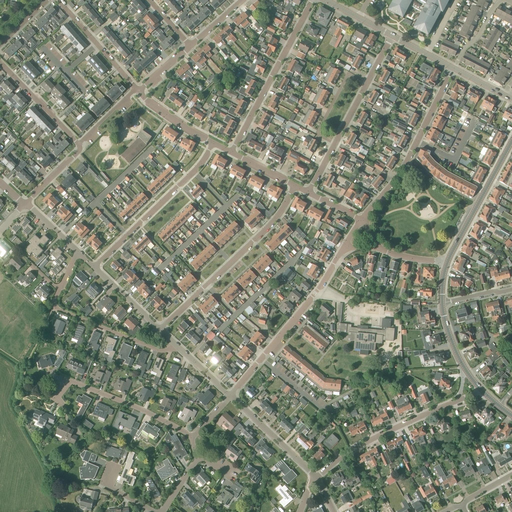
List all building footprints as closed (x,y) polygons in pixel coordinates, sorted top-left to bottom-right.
[(85,3),(81,6),(84,8),(82,10),(86,14),(97,5),(95,3),(92,6),(90,3),(91,2),(89,0),(87,0),(85,3)] [(133,9),(130,11),(132,13),(142,4),(138,0),(137,0),(133,4),(131,6),(133,9)] [(172,10),(181,3),(181,2),(182,1),(180,0),(179,0),(177,2),(175,4),(173,2),(168,6),(172,10)] [(215,10),(220,6),(215,0),(211,0),(213,2),(210,5),(215,10)] [(289,11),(294,0),(287,0),(290,2),(287,8),(286,7),(285,10),(288,12),(289,11)] [(394,0),(389,11),(403,18),(410,5),(411,5),(411,6),(421,12),(422,11),(423,12),(414,29),(428,36),(442,9),(444,10),(449,0),(394,0)] [(485,12),(488,7),(478,2),(476,7),(482,11),(485,12)] [(181,3),(172,10),(176,15),(181,10),(179,8),(183,5),(181,3)] [(141,13),(146,9),(142,4),(132,13),(134,15),(139,10),(141,13)] [(90,19),(98,12),(95,10),(98,7),(97,5),(86,14),(90,19)] [(211,14),(207,8),(205,6),(202,9),(200,7),(198,9),(197,8),(206,18),(211,14)] [(476,7),(473,6),(471,11),(480,15),(482,11),(476,7)] [(120,16),(127,9),(125,7),(118,14),(120,16)] [(499,19),(504,10),(499,7),(495,16),(499,19)] [(201,23),(206,18),(197,8),(195,10),(197,13),(199,15),(196,17),(201,23)] [(59,21),(54,16),(56,14),(52,9),(47,13),(56,22),(59,25),(64,21),(61,18),(59,21)] [(324,11),(320,9),(316,16),(319,17),(320,20),(318,22),(319,24),(326,28),(330,20),(327,18),(330,14),(326,12),(326,11),(324,10),(324,11)] [(504,21),(509,12),(504,10),(499,19),(504,21)] [(453,22),(457,13),(454,11),(449,20),(453,22)] [(478,20),(480,15),(471,11),(468,16),(478,20)] [(94,23),(104,14),(103,12),(100,15),(98,12),(90,19),(94,23)] [(47,13),(43,17),(48,22),(49,24),(52,22),(54,24),(56,22),(47,13)] [(246,26),(247,28),(250,25),(249,23),(245,19),(248,17),(244,13),(239,17),(246,26)] [(104,14),(94,23),(98,28),(103,23),(101,21),(103,19),(106,16),(104,14)] [(147,25),(155,18),(151,14),(146,19),(143,16),(139,21),(142,24),(146,23),(147,25)] [(289,24),(290,21),(290,20),(278,14),(277,17),(275,20),(287,26),(288,24),(289,24)] [(194,15),(190,19),(196,27),(201,23),(196,17),(194,15)] [(475,25),(478,20),(468,16),(466,21),(475,25)] [(45,24),(48,22),(43,17),(38,21),(47,31),(50,28),(45,24)] [(245,30),(247,28),(246,26),(239,17),(233,22),(237,27),(240,24),(243,28),(245,30)] [(155,18),(147,25),(149,27),(147,30),(150,34),(155,30),(153,27),(159,22),(155,18)] [(196,27),(189,19),(188,18),(185,21),(189,24),(186,27),(191,32),(196,27)] [(336,37),(345,21),(340,19),(336,24),(339,26),(338,28),(333,36),(334,36),(336,37)] [(286,29),(287,26),(275,20),(274,22),(278,24),(279,25),(277,28),(284,32),(284,31),(285,32),(286,29)] [(45,32),(47,31),(38,21),(34,25),(39,30),(41,28),(45,32)] [(334,47),(336,48),(340,41),(343,37),(340,36),(343,31),(346,32),(347,30),(350,24),(345,21),(336,37),(338,38),(338,40),(335,46),(334,47)] [(473,30),(475,25),(466,21),(464,25),(473,30)] [(66,24),(60,30),(64,34),(70,29),(66,24)] [(111,32),(113,30),(116,27),(114,25),(112,27),(109,29),(107,27),(102,32),(106,36),(111,32)] [(274,34),(276,29),(269,25),(267,30),(266,31),(274,34)] [(309,26),(306,33),(309,34),(308,35),(311,37),(312,36),(315,37),(317,33),(320,35),(323,29),(322,28),(316,25),(314,29),(309,26)] [(471,35),(473,30),(464,25),(461,30),(471,35)] [(228,26),(223,31),(227,36),(229,38),(231,40),(233,38),(231,36),(232,35),(230,33),(232,31),(228,26)] [(239,30),(236,27),(235,28),(237,32),(238,31),(241,35),(246,41),(248,39),(244,35),(244,33),(241,29),(239,30)] [(360,51),(367,38),(365,36),(366,33),(358,28),(353,36),(352,39),(356,41),(357,38),(361,41),(359,45),(357,43),(354,48),(360,51)] [(490,33),(499,38),(502,34),(493,28),(490,33)] [(26,33),(31,38),(35,34),(30,29),(26,33)] [(70,29),(64,34),(68,39),(74,34),(70,29)] [(468,40),(471,35),(461,30),(459,35),(468,40)] [(114,45),(124,36),(128,33),(126,31),(122,34),(121,35),(119,37),(117,35),(110,41),(114,45)] [(222,40),(227,36),(223,31),(218,36),(222,40)] [(45,40),(47,38),(41,32),(39,34),(45,40)] [(110,41),(117,35),(117,34),(115,36),(111,32),(106,36),(110,41)] [(34,42),(31,38),(26,33),(21,37),(23,39),(24,40),(22,41),(25,45),(27,43),(26,42),(28,40),(30,42),(29,43),(31,45),(34,42)] [(496,43),(499,38),(490,33),(487,38),(496,43)] [(72,43),(78,38),(74,34),(68,39),(72,43)] [(124,36),(114,45),(118,50),(125,44),(122,41),(126,38),(126,39),(128,37),(126,34),(124,36)] [(161,37),(170,47),(175,42),(170,37),(168,39),(165,37),(163,35),(161,37)] [(373,37),(370,35),(368,40),(367,40),(364,45),(367,47),(371,49),(376,39),(375,38),(375,37),(374,36),(373,37)] [(226,44),(223,42),(222,40),(218,36),(213,40),(217,45),(220,42),(222,45),(223,46),(226,44)] [(164,51),(170,47),(161,37),(158,39),(161,42),(162,41),(163,43),(160,47),(164,51)] [(268,46),(275,50),(277,46),(275,45),(278,41),(271,37),(268,43),(269,43),(268,46)] [(76,48),(82,43),(78,38),(72,43),(76,48)] [(494,48),(496,43),(487,38),(485,42),(494,48)] [(445,52),(449,42),(444,40),(440,50),(445,52)] [(25,45),(22,41),(19,44),(17,41),(13,45),(18,50),(20,48),(22,50),(26,46),(25,45)] [(121,54),(132,45),(134,43),(132,41),(127,46),(125,44),(118,50),(121,54)] [(313,45),(306,41),(304,43),(302,42),(298,49),(306,53),(308,49),(310,50),(313,45)] [(450,54),(454,44),(449,42),(445,52),(450,54)] [(485,42),(482,47),(491,52),(493,49),(494,48),(485,42)] [(82,43),(76,48),(80,52),(86,47),(82,43)] [(455,56),(459,47),(454,44),(450,54),(455,56)] [(13,54),(18,50),(13,45),(9,49),(13,54)] [(132,45),(121,54),(125,59),(127,58),(128,60),(136,53),(134,51),(133,53),(130,50),(133,47),(132,45)] [(212,56),(209,52),(211,50),(207,45),(202,50),(206,55),(207,57),(209,59),(212,57),(212,56)] [(261,49),(260,52),(269,57),(271,54),(272,52),(273,53),(275,50),(268,46),(267,47),(263,45),(261,48),(261,49)] [(256,54),(259,49),(254,46),(251,50),(256,54)] [(148,53),(145,50),(144,48),(141,49),(143,52),(152,62),(157,58),(152,53),(151,51),(148,53)] [(9,58),(13,54),(9,49),(4,54),(9,58)] [(228,55),(223,49),(219,53),(224,58),(228,55)] [(364,58),(366,54),(355,49),(353,52),(357,54),(364,58)] [(396,64),(402,53),(399,52),(400,51),(395,49),(392,56),(396,58),(394,62),(396,64)] [(203,57),(206,55),(202,50),(196,55),(204,63),(207,60),(203,57)] [(148,66),(152,62),(143,52),(141,53),(144,57),(146,59),(143,61),(148,66)] [(256,60),(258,56),(252,52),(250,57),(256,60)] [(303,62),(303,61),(306,56),(299,52),(296,57),(300,60),(303,62)] [(349,59),(360,65),(363,59),(357,56),(355,59),(353,58),(350,56),(345,54),(342,52),(341,54),(349,58),(349,59)] [(402,53),(396,64),(398,65),(401,60),(404,62),(407,56),(402,53)] [(466,65),(471,56),(466,53),(461,62),(466,65)] [(236,62),(239,59),(234,54),(231,57),(236,62)] [(482,58),(484,55),(482,54),(479,60),(476,58),(471,68),(476,70),(481,61),(480,61),(482,58)] [(205,64),(204,63),(196,55),(191,59),(195,64),(197,62),(202,67),(203,68),(206,65),(205,64)] [(94,56),(87,62),(92,67),(98,61),(94,56)] [(471,56),(466,65),(471,68),(476,58),(473,57),(471,56)] [(130,64),(135,60),(132,57),(124,65),(126,67),(130,64)] [(357,70),(360,65),(349,59),(348,61),(351,62),(353,63),(351,67),(357,70)] [(289,66),(301,72),(303,68),(301,67),(302,65),(298,64),(292,60),(289,66)] [(98,61),(92,67),(96,72),(102,66),(98,61)] [(139,65),(137,62),(136,61),(134,63),(135,65),(133,67),(139,74),(143,70),(139,65)] [(148,66),(143,61),(141,63),(139,61),(137,62),(139,65),(143,70),(148,66)] [(253,65),(264,71),(266,67),(264,66),(265,64),(260,62),(259,62),(257,61),(255,63),(254,65),(253,64),(253,65)] [(481,73),(486,63),(481,61),(476,70),(481,73)] [(486,63),(481,73),(486,75),(490,66),(493,62),(491,61),(488,65),(486,63)] [(27,63),(20,70),(24,74),(31,67),(27,63)] [(186,64),(181,68),(190,79),(191,79),(193,77),(188,70),(190,68),(186,64)] [(331,67),(327,74),(337,79),(340,73),(334,69),(335,66),(330,64),(328,66),(331,67)] [(432,70),(429,68),(429,67),(427,66),(427,67),(423,64),(419,70),(427,74),(428,71),(431,73),(432,70)] [(252,67),(248,74),(254,77),(256,73),(259,75),(260,73),(262,74),(264,71),(253,65),(252,67)] [(413,69),(414,66),(412,65),(410,68),(406,75),(409,76),(412,71),(413,69)] [(102,66),(96,72),(100,77),(107,71),(102,66)] [(300,75),(301,72),(289,66),(287,71),(293,74),(294,72),(300,75)] [(31,67),(24,74),(28,78),(35,71),(31,67)] [(505,69),(503,67),(500,72),(508,77),(511,73),(505,69)] [(181,68),(175,73),(180,78),(182,80),(184,78),(185,79),(183,81),(187,84),(189,82),(191,84),(194,82),(191,79),(190,79),(181,68)] [(429,76),(437,79),(440,73),(433,69),(432,70),(431,73),(428,71),(427,74),(429,76)] [(35,71),(28,78),(32,82),(39,75),(35,71)] [(391,78),(388,76),(390,74),(384,71),(381,76),(393,82),(394,79),(391,78)] [(505,82),(508,77),(500,72),(496,76),(505,82)] [(327,74),(324,81),(333,86),(337,79),(327,74)] [(250,84),(248,87),(254,90),(257,84),(254,82),(255,80),(247,76),(244,81),(250,84)] [(391,84),(393,82),(381,76),(378,81),(384,84),(385,82),(388,84),(389,82),(391,84)] [(424,80),(422,84),(431,89),(433,87),(435,83),(437,79),(429,76),(426,81),(424,80)] [(502,86),(505,82),(496,76),(493,81),(502,86)] [(210,85),(213,82),(217,79),(215,77),(211,80),(208,83),(210,85)] [(283,78),(280,83),(291,89),(292,86),(289,85),(290,84),(288,83),(289,81),(283,78)] [(43,92),(50,84),(47,80),(40,86),(43,89),(42,90),(43,92)] [(0,86),(4,91),(10,85),(6,81),(4,82),(2,81),(0,82),(0,86)] [(458,88),(460,84),(455,81),(450,91),(453,93),(448,102),(451,103),(451,104),(457,107),(459,103),(455,101),(453,100),(456,94),(457,92),(458,91),(458,88)] [(280,83),(277,89),(281,91),(280,92),(284,94),(287,90),(290,91),(293,92),(294,90),(291,89),(280,83)] [(50,92),(54,88),(50,84),(43,92),(45,93),(46,92),(48,94),(50,93),(50,92)] [(118,84),(114,88),(121,95),(125,91),(118,84)] [(416,88),(413,93),(414,94),(417,95),(427,100),(430,95),(425,93),(426,90),(424,89),(425,86),(423,85),(422,86),(418,84),(416,88)] [(462,93),(465,87),(460,84),(458,88),(458,91),(457,92),(459,93),(460,91),(462,93)] [(6,95),(3,98),(6,101),(7,100),(13,95),(12,93),(15,90),(10,85),(4,91),(3,92),(6,95)] [(52,98),(61,89),(57,85),(54,88),(50,92),(50,93),(52,95),(50,96),(52,98)] [(319,89),(316,95),(326,100),(329,94),(323,90),(324,88),(319,85),(317,88),(319,89)] [(241,87),(238,93),(246,97),(248,95),(250,96),(254,90),(248,87),(247,90),(241,87)] [(114,88),(110,92),(117,99),(121,95),(114,88)] [(65,93),(63,90),(61,89),(52,98),(54,100),(56,98),(57,100),(58,100),(62,96),(65,93)] [(174,104),(178,99),(175,96),(177,93),(179,91),(176,89),(174,91),(168,99),(174,104)] [(470,89),(467,96),(471,98),(470,100),(473,102),(472,103),(473,104),(475,105),(481,95),(480,95),(470,89)] [(236,99),(238,95),(229,90),(227,94),(236,99)] [(110,92),(106,96),(113,103),(117,99),(110,92)] [(380,99),(378,98),(379,95),(373,92),(370,97),(376,100),(381,103),(383,100),(380,99)] [(16,103),(22,97),(18,93),(15,96),(13,95),(7,100),(11,104),(9,107),(11,109),(14,106),(16,103)] [(178,99),(174,104),(180,108),(184,103),(188,98),(181,94),(178,99)] [(195,104),(199,98),(195,95),(191,102),(195,104)] [(271,102),(276,104),(279,99),(283,100),(284,98),(280,97),(278,95),(276,97),(274,96),(271,102)] [(316,95),(312,102),(322,107),(326,100),(316,95)] [(424,106),(427,100),(417,95),(415,97),(420,100),(418,103),(424,106)] [(66,100),(64,99),(62,96),(58,100),(57,100),(56,102),(58,104),(57,106),(58,107),(66,100)] [(214,103),(217,97),(215,96),(212,100),(212,101),(211,100),(210,104),(212,106),(216,108),(218,105),(214,103)] [(297,104),(299,100),(291,96),(289,100),(297,104)] [(491,100),(489,99),(489,98),(486,96),(486,98),(481,106),(486,109),(491,100)] [(16,103),(20,107),(16,110),(19,113),(27,106),(25,104),(27,102),(22,97),(16,103)] [(381,103),(376,100),(370,97),(367,102),(373,105),(375,102),(377,103),(380,105),(381,103)] [(102,99),(98,103),(105,110),(109,106),(102,99)] [(247,104),(239,100),(237,99),(236,102),(239,104),(238,107),(243,110),(247,104)] [(66,100),(58,107),(60,109),(61,108),(63,110),(70,104),(66,100)] [(491,100),(486,109),(491,112),(492,111),(496,103),(497,102),(494,101),(493,102),(491,100)] [(271,102),(268,107),(271,109),(270,110),(272,112),(276,114),(277,112),(273,110),(276,104),(271,102)] [(84,103),(77,110),(79,112),(86,105),(84,103)] [(98,103),(94,107),(101,114),(105,110),(98,103)] [(194,105),(192,108),(188,113),(195,117),(198,112),(202,107),(198,104),(196,107),(194,105)] [(442,106),(441,109),(450,113),(452,108),(444,104),(443,104),(442,106)] [(94,107),(90,111),(97,118),(101,114),(94,107)] [(231,107),(227,113),(236,117),(237,115),(240,117),(243,110),(238,107),(236,110),(231,107)] [(30,109),(26,113),(31,117),(36,112),(32,108),(30,109)] [(502,118),(507,120),(511,111),(510,110),(510,109),(507,108),(507,109),(502,118)] [(439,112),(438,114),(439,114),(447,119),(450,113),(441,109),(439,112)] [(318,115),(309,110),(305,116),(315,121),(318,115)] [(198,112),(195,117),(201,122),(204,116),(206,113),(203,111),(201,114),(198,112)] [(35,122),(41,116),(36,112),(31,117),(35,122)] [(401,115),(405,117),(416,122),(419,117),(413,114),(411,117),(406,114),(402,112),(401,115)] [(269,119),(271,115),(268,113),(267,115),(264,114),(261,119),(267,122),(269,124),(271,120),(269,119)] [(359,118),(370,124),(372,125),(374,122),(371,121),(366,119),(368,116),(362,113),(359,118)] [(87,114),(83,118),(90,125),(94,121),(87,114)] [(400,114),(398,116),(404,119),(407,120),(409,121),(407,125),(413,128),(416,122),(405,117),(401,115),(400,114)] [(488,121),(492,124),(496,116),(493,114),(488,121)] [(227,115),(223,122),(228,124),(227,127),(233,130),(236,124),(233,122),(235,119),(227,115)] [(283,123),(285,120),(276,115),(274,119),(283,123)] [(39,126),(45,121),(41,116),(35,122),(39,126)] [(315,121),(305,116),(302,123),(311,128),(315,121)] [(436,118),(434,122),(444,126),(446,121),(438,117),(437,116),(436,118)] [(83,118),(79,122),(86,129),(90,125),(83,118)] [(368,127),(370,124),(359,118),(356,123),(362,126),(363,124),(368,127)] [(263,130),(267,122),(261,119),(258,125),(261,126),(260,128),(263,130)] [(400,122),(395,120),(394,121),(393,120),(392,123),(398,126),(406,130),(408,126),(400,122)] [(43,130),(49,125),(45,121),(39,126),(43,130)] [(79,122),(75,126),(82,133),(86,129),(79,122)] [(293,124),(289,122),(285,129),(281,136),(287,139),(291,132),(296,135),(300,127),(293,124)] [(433,125),(432,127),(441,131),(444,126),(434,122),(433,125)] [(49,125),(43,130),(48,135),(53,129),(49,125)] [(229,137),(233,130),(227,127),(225,130),(221,128),(218,133),(225,137),(226,135),(229,137)] [(369,136),(371,132),(370,132),(362,127),(359,131),(369,136)] [(167,128),(162,135),(168,139),(173,132),(167,128)] [(430,131),(428,134),(437,139),(441,141),(443,135),(440,134),(431,129),(430,131)] [(138,137),(139,138),(121,156),(128,163),(146,145),(152,138),(149,136),(150,136),(148,134),(147,135),(142,131),(136,138),(137,139),(138,137)] [(173,132),(168,139),(173,143),(178,135),(173,132)] [(494,138),(502,143),(505,137),(497,132),(495,136),(494,138)] [(398,137),(399,137),(391,133),(389,136),(405,144),(408,139),(402,135),(401,138),(399,137),(398,137)] [(13,143),(17,138),(13,134),(8,138),(13,143)] [(257,144),(254,142),(255,139),(252,137),(253,136),(250,134),(247,141),(249,143),(248,146),(254,149),(257,144)] [(359,145),(360,143),(355,140),(357,137),(351,134),(348,139),(359,145)] [(426,138),(426,140),(435,144),(437,139),(428,134),(426,138)] [(271,145),(274,138),(268,135),(265,142),(271,145)] [(402,149),(405,144),(389,136),(388,138),(393,140),(396,142),(398,143),(397,146),(402,149)] [(304,142),(316,149),(318,143),(312,140),(312,142),(309,141),(309,140),(306,139),(302,137),(301,140),(304,142)] [(371,148),(375,140),(370,137),(366,145),(371,148)] [(292,146),(294,143),(285,138),(283,142),(292,146)] [(499,149),(502,143),(494,138),(491,144),(499,149)] [(184,139),(180,147),(186,150),(190,142),(184,139)] [(358,147),(359,145),(348,139),(345,144),(351,147),(353,144),(358,147)] [(60,144),(64,148),(65,149),(69,145),(64,140),(62,142),(60,140),(59,141),(58,142),(60,144)] [(257,144),(254,149),(261,153),(263,147),(265,144),(262,142),(259,140),(257,144)] [(20,144),(30,153),(32,151),(23,142),(20,144)] [(49,142),(46,144),(48,146),(51,149),(53,151),(51,153),(56,157),(57,156),(58,157),(61,155),(60,154),(60,153),(53,146),(49,142)] [(186,150),(185,151),(190,153),(192,151),(193,151),(194,148),(195,145),(190,142),(186,150)] [(313,154),(316,149),(304,142),(302,145),(306,147),(308,148),(307,151),(313,154)] [(65,149),(64,148),(60,144),(57,146),(56,144),(53,146),(60,153),(65,149)] [(7,156),(12,150),(15,148),(12,145),(5,153),(7,156)] [(274,160),(280,148),(276,146),(273,152),(271,151),(268,157),(274,160)] [(469,159),(470,155),(468,154),(470,150),(466,147),(461,155),(469,159)] [(282,157),(285,150),(280,148),(274,160),(279,162),(282,157)] [(364,160),(368,152),(362,149),(357,156),(364,160)] [(456,191),(460,193),(461,193),(462,192),(465,193),(464,195),(469,197),(469,195),(473,197),(476,190),(471,187),(469,185),(469,186),(464,183),(461,181),(461,182),(447,174),(442,171),(443,170),(439,167),(438,168),(434,164),(430,160),(430,159),(428,156),(429,155),(430,153),(427,151),(427,152),(421,149),(419,154),(417,160),(419,162),(420,161),(422,163),(420,164),(424,168),(426,167),(428,170),(431,172),(430,174),(438,180),(439,179),(442,181),(445,183),(445,185),(446,184),(448,186),(451,188),(451,187),(453,188),(453,189),(454,190),(454,189),(457,190),(456,191)] [(492,160),(496,154),(488,150),(485,156),(492,160)] [(311,162),(304,158),(290,151),(286,158),(298,164),(294,170),(304,175),(307,169),(298,164),(300,160),(309,165),(311,162)] [(41,158),(43,160),(48,165),(49,164),(51,165),(53,162),(52,161),(48,156),(45,158),(43,156),(42,156),(40,154),(37,157),(40,159),(41,158)] [(351,167),(352,165),(347,162),(349,159),(340,154),(337,160),(351,167)] [(1,162),(0,163),(3,166),(4,165),(6,166),(13,159),(11,157),(9,159),(6,156),(1,162)] [(217,168),(217,167),(222,159),(217,156),(215,159),(214,159),(213,162),(212,165),(217,168)] [(388,162),(394,165),(397,160),(391,157),(390,159),(387,158),(384,156),(383,159),(388,162)] [(482,160),(481,162),(489,166),(492,160),(485,156),(482,160)] [(362,166),(364,161),(356,157),(353,162),(362,166)] [(19,167),(24,162),(22,160),(18,164),(13,159),(6,166),(11,171),(16,166),(17,165),(19,167)] [(222,159),(217,167),(223,170),(227,162),(222,159)] [(394,165),(388,162),(383,159),(382,161),(384,162),(385,162),(387,164),(385,167),(391,170),(394,165)] [(48,165),(43,160),(41,162),(39,160),(37,162),(44,169),(48,165)] [(349,170),(351,167),(337,160),(334,165),(340,168),(341,166),(349,170)] [(385,166),(377,161),(375,163),(373,166),(382,172),(384,169),(384,168),(385,166)] [(372,172),(375,168),(367,163),(364,168),(372,172)] [(80,176),(87,169),(82,164),(75,170),(80,176)] [(234,166),(230,174),(236,177),(240,169),(234,166)] [(36,173),(38,170),(35,167),(30,172),(32,174),(35,177),(37,174),(36,173)] [(104,181),(99,176),(99,175),(91,167),(87,170),(96,178),(101,184),(105,188),(108,185),(104,181)] [(170,167),(165,171),(171,178),(176,173),(170,167)] [(475,174),(483,178),(486,172),(478,167),(476,172),(475,174)] [(19,173),(16,176),(21,181),(26,175),(29,173),(24,168),(22,170),(21,171),(19,173)] [(240,169),(236,177),(241,180),(246,172),(240,169)] [(511,173),(506,170),(502,176),(511,181),(511,173)] [(165,171),(161,176),(167,182),(171,178),(165,171)] [(26,175),(21,181),(26,186),(32,180),(29,177),(31,175),(29,173),(26,175)] [(480,184),(483,178),(475,174),(472,180),(480,184)] [(74,188),(75,186),(76,186),(74,183),(76,181),(70,175),(66,179),(74,188)] [(336,186),(337,184),(333,181),(334,178),(329,175),(326,180),(336,186)] [(376,179),(374,177),(372,175),(370,177),(375,181),(380,185),(384,181),(378,176),(376,179)] [(161,176),(156,180),(162,187),(167,182),(161,176)] [(253,176),(249,184),(254,187),(258,179),(253,176)] [(511,181),(502,176),(499,182),(511,189),(511,188),(511,185),(511,183),(511,181)] [(367,180),(366,182),(371,186),(376,190),(380,185),(375,181),(370,177),(368,179),(367,180)] [(74,188),(66,179),(61,184),(67,190),(69,187),(71,190),(72,189),(76,193),(79,190),(75,186),(74,188)] [(258,179),(254,187),(260,190),(264,182),(258,179)] [(156,180),(151,184),(158,191),(162,187),(156,180)] [(335,188),(336,186),(326,180),(323,186),(329,189),(330,185),(335,188)] [(151,184),(147,189),(153,196),(158,191),(151,184)] [(196,185),(192,188),(200,196),(204,192),(196,185)] [(271,186),(267,194),(273,197),(277,189),(271,186)] [(192,188),(188,192),(195,200),(200,196),(192,188)] [(493,195),(498,198),(500,194),(501,195),(501,196),(502,197),(504,192),(500,189),(499,190),(496,188),(493,193),(494,193),(493,195)] [(273,197),(272,197),(278,200),(279,197),(280,198),(281,195),(281,194),(282,191),(277,189),(273,197)] [(357,194),(352,191),(349,189),(344,197),(352,202),(354,198),(356,199),(357,199),(354,203),(362,208),(365,203),(355,196),(357,195),(357,194)] [(142,193),(137,198),(144,204),(148,200),(142,193)] [(357,195),(355,196),(365,203),(368,198),(367,197),(363,194),(361,193),(359,196),(357,195)] [(50,194),(43,202),(47,206),(48,206),(54,199),(50,194)] [(87,198),(85,200),(86,201),(89,204),(95,199),(91,195),(88,198),(87,198)] [(497,201),(498,198),(493,195),(492,196),(491,196),(489,200),(492,202),(492,203),(497,206),(499,201),(498,201),(498,202),(497,201)] [(137,198),(133,202),(139,209),(144,204),(137,198)] [(54,199),(48,206),(52,210),(58,203),(54,199)] [(296,210),(297,210),(301,202),(296,199),(294,202),(294,201),(292,204),(293,205),(291,208),(296,210)] [(133,202),(128,207),(134,213),(139,209),(133,202)] [(301,202),(297,210),(302,213),(307,205),(301,202)] [(190,205),(185,209),(192,216),(196,212),(190,205)] [(483,212),(489,215),(491,212),(492,213),(491,213),(492,214),(495,210),(490,207),(490,208),(486,206),(484,210),(484,211),(483,212)] [(128,207),(124,211),(130,218),(134,213),(128,207)] [(63,208),(57,214),(62,219),(68,212),(63,208)] [(312,208),(308,216),(313,219),(318,211),(312,208)] [(185,209),(181,214),(187,220),(192,216),(185,209)] [(198,219),(203,214),(199,210),(194,215),(198,219)] [(262,217),(263,216),(257,210),(252,214),(260,222),(264,218),(262,217)] [(332,220),(329,219),(333,212),(329,210),(323,221),(327,223),(330,224),(332,220)] [(124,211),(119,215),(125,222),(130,218),(124,211)] [(318,211),(313,219),(319,222),(323,214),(318,211)] [(62,219),(61,219),(66,223),(70,219),(72,220),(75,216),(72,213),(71,214),(68,212),(62,219)] [(487,219),(489,215),(483,212),(482,214),(479,218),(483,220),(483,221),(487,223),(490,219),(489,218),(488,219),(487,219)] [(181,214),(176,218),(182,225),(187,220),(181,214)] [(252,214),(248,218),(255,226),(257,225),(257,224),(259,222),(260,222),(252,214)] [(29,225),(31,223),(26,218),(20,224),(17,222),(11,229),(16,234),(23,227),(25,229),(23,231),(28,236),(34,230),(29,225)] [(176,218),(172,223),(178,229),(182,225),(176,218)] [(248,218),(244,222),(251,230),(254,227),(255,226),(248,218)] [(349,223),(343,219),(341,221),(338,219),(336,223),(339,225),(346,229),(349,223)] [(236,233),(241,229),(234,222),(230,226),(236,233)] [(172,223),(167,227),(173,234),(178,229),(172,223)] [(474,230),(479,233),(481,230),(482,230),(482,231),(483,232),(485,227),(480,225),(477,223),(474,228),(475,228),(474,230)] [(80,224),(74,230),(78,234),(85,228),(80,224)] [(282,228),(281,229),(288,236),(293,232),(287,226),(285,225),(282,228)] [(232,237),(236,233),(230,226),(226,230),(232,237)] [(509,237),(510,234),(502,229),(496,226),(494,229),(500,232),(509,237)] [(78,234),(78,235),(83,239),(90,232),(85,227),(85,228),(78,234)] [(167,227),(162,231),(169,238),(173,234),(167,227)] [(278,232),(277,233),(284,240),(288,236),(281,229),(278,232)] [(339,235),(341,232),(335,229),(332,234),(330,232),(330,233),(325,230),(323,232),(324,232),(338,241),(341,236),(339,235)] [(229,241),(232,237),(226,230),(222,234),(229,241)] [(478,236),(479,233),(474,230),(473,232),(472,231),(470,236),(473,237),(473,238),(478,241),(480,237),(479,236),(479,237),(478,236)] [(496,230),(494,234),(502,239),(504,235),(496,230)] [(162,231),(158,236),(164,242),(169,238),(162,231)] [(323,232),(322,234),(327,237),(325,240),(330,242),(336,246),(338,241),(324,232),(323,232)] [(276,234),(273,237),(280,244),(284,240),(277,233),(276,234)] [(225,244),(229,241),(222,234),(218,238),(225,244)] [(144,235),(139,239),(147,246),(151,242),(144,235)] [(40,240),(35,236),(29,242),(31,244),(25,251),(31,256),(33,254),(38,258),(44,252),(37,245),(39,243),(44,247),(50,241),(45,236),(40,240)] [(93,236),(87,243),(91,247),(98,240),(93,236)] [(270,239),(269,240),(276,248),(280,244),(273,237),(270,239)] [(225,244),(218,238),(214,241),(220,248),(225,244)] [(139,239),(136,243),(143,250),(147,246),(139,239)] [(98,240),(91,247),(96,251),(102,244),(98,240)] [(268,242),(265,245),(272,252),(276,248),(269,240),(268,242)] [(6,247),(0,241),(0,257),(2,259),(6,255),(4,254),(9,250),(10,251),(12,249),(8,245),(6,247)] [(467,241),(464,247),(470,250),(472,251),(473,249),(474,249),(476,246),(467,241)] [(136,243),(131,247),(139,254),(143,250),(136,243)] [(213,256),(217,252),(210,245),(206,249),(213,256)] [(464,247),(461,252),(470,257),(472,254),(471,253),(472,251),(470,250),(464,247)] [(56,259),(61,255),(63,253),(58,248),(51,255),(56,259)] [(323,248),(320,253),(329,258),(331,253),(323,248)] [(209,259),(213,256),(206,249),(202,253),(209,259)] [(487,249),(485,252),(494,257),(496,254),(487,249)] [(127,260),(131,256),(130,255),(126,250),(122,255),(126,259),(127,260)] [(205,263),(209,259),(202,253),(198,256),(205,263)] [(320,253),(317,258),(326,263),(329,258),(320,253)] [(57,264),(60,266),(66,260),(61,255),(56,259),(54,261),(57,264)] [(267,256),(266,257),(265,255),(261,259),(268,267),(272,262),(267,256)] [(201,267),(205,263),(198,256),(194,260),(201,267)] [(19,271),(24,265),(18,260),(19,259),(16,257),(10,263),(19,271)] [(373,273),(377,258),(370,257),(369,259),(368,259),(366,264),(370,265),(368,272),(373,273)] [(458,258),(455,264),(463,267),(466,268),(468,262),(458,257),(458,258)] [(6,266),(11,260),(8,258),(1,265),(2,267),(5,264),(6,266)] [(355,258),(349,261),(354,271),(355,272),(359,270),(362,269),(363,265),(362,264),(359,265),(355,258)] [(264,270),(268,267),(261,259),(257,263),(264,270)] [(378,263),(376,271),(381,272),(380,274),(381,275),(380,279),(384,280),(386,274),(383,273),(383,272),(384,269),(385,269),(387,261),(381,259),(380,263),(378,263)] [(201,267),(194,260),(190,264),(196,271),(201,267)] [(121,272),(124,269),(116,261),(111,266),(116,271),(118,269),(121,272)] [(396,272),(398,264),(391,262),(389,270),(392,271),(389,280),(393,281),(396,272)] [(260,274),(264,270),(257,263),(253,267),(254,268),(260,274)] [(63,269),(60,266),(57,264),(51,271),(57,276),(63,269)] [(455,264),(452,270),(462,274),(463,275),(465,270),(462,269),(463,267),(455,264)] [(313,265),(310,270),(319,275),(322,270),(313,265)] [(408,274),(409,266),(402,265),(401,272),(402,273),(402,276),(405,277),(405,273),(408,274)] [(351,274),(353,272),(350,270),(351,269),(346,266),(344,270),(351,274)] [(496,267),(489,269),(491,278),(495,277),(496,282),(503,280),(500,270),(497,271),(496,267)] [(154,268),(152,271),(158,276),(160,273),(154,268)] [(500,270),(503,280),(504,281),(506,280),(506,279),(510,278),(507,268),(500,270)] [(295,275),(293,273),(288,269),(282,276),(287,280),(291,275),(294,277),(295,275)] [(416,273),(415,284),(421,285),(422,275),(423,275),(423,277),(426,277),(426,278),(426,279),(431,280),(431,278),(433,278),(433,272),(431,272),(431,269),(426,269),(424,269),(421,269),(420,273),(416,273)] [(124,277),(124,278),(128,282),(134,275),(136,273),(132,270),(130,272),(130,271),(124,277)] [(251,271),(251,272),(249,270),(245,274),(252,282),(257,278),(251,271)] [(310,270),(307,275),(316,280),(319,275),(310,270)] [(173,274),(171,271),(168,274),(166,272),(164,275),(170,280),(172,278),(170,276),(173,274)] [(35,278),(30,272),(25,278),(22,275),(18,280),(23,284),(25,282),(28,285),(35,278)] [(86,282),(85,281),(87,279),(80,273),(76,277),(77,278),(74,281),(79,286),(82,283),(84,284),(82,288),(83,290),(90,283),(88,281),(86,282)] [(190,274),(186,278),(193,285),(194,284),(197,281),(190,274)] [(248,285),(252,282),(245,274),(241,278),(248,285)] [(134,275),(128,282),(132,286),(133,285),(135,283),(137,286),(141,282),(138,280),(138,279),(134,275)] [(186,278),(181,282),(189,289),(191,287),(192,287),(193,285),(186,278)] [(244,289),(248,285),(241,278),(237,282),(238,283),(244,289)] [(463,284),(463,281),(460,281),(460,280),(451,279),(450,287),(459,288),(460,284),(463,284)] [(406,290),(408,282),(403,280),(401,288),(399,297),(403,298),(406,290)] [(181,282),(177,286),(183,292),(185,293),(188,290),(189,289),(181,282)] [(305,292),(310,287),(304,282),(300,287),(300,288),(297,291),(300,292),(302,289),(305,292)] [(94,283),(87,290),(96,298),(102,291),(99,288),(98,289),(96,287),(96,286),(94,283)] [(137,291),(142,295),(149,287),(145,283),(137,291)] [(158,292),(162,288),(163,286),(160,284),(155,290),(158,292)] [(44,287),(41,285),(35,291),(38,293),(36,296),(38,298),(40,298),(41,301),(44,304),(47,300),(46,299),(50,295),(48,294),(51,291),(45,286),(44,287)] [(150,285),(149,287),(142,295),(146,299),(153,291),(151,288),(152,287),(150,285)] [(235,286),(235,287),(233,285),(229,289),(237,297),(241,293),(235,286)] [(232,300),(237,297),(229,289),(225,293),(232,300)] [(294,290),(287,299),(289,301),(291,303),(292,304),(295,301),(297,302),(302,297),(296,292),(294,290)] [(431,298),(431,290),(423,290),(420,290),(419,297),(423,297),(424,297),(424,299),(428,299),(428,297),(431,298)] [(282,301),(285,298),(277,292),(275,295),(282,301)] [(228,304),(232,300),(225,293),(221,297),(223,298),(222,298),(228,304)] [(76,307),(79,305),(77,303),(81,299),(78,296),(72,303),(76,307)] [(208,299),(206,300),(214,307),(218,303),(211,296),(208,299)] [(115,303),(109,298),(105,302),(102,299),(96,306),(101,311),(105,308),(108,311),(115,303)] [(155,308),(161,302),(157,298),(151,304),(155,308)] [(269,303),(267,301),(266,299),(264,298),(259,304),(261,306),(264,302),(266,303),(268,305),(269,303)] [(163,300),(161,302),(155,308),(159,312),(165,306),(167,308),(171,305),(168,302),(166,302),(165,303),(163,300)] [(203,304),(202,304),(210,311),(214,307),(206,300),(205,301),(203,304)] [(284,303),(278,310),(280,311),(282,313),(284,314),(287,311),(288,313),(293,307),(287,302),(285,304),(284,303)] [(494,315),(496,321),(496,323),(500,322),(498,316),(503,315),(502,309),(500,310),(498,302),(491,303),(493,311),(494,311),(494,315)] [(253,310),(257,307),(254,303),(250,307),(249,306),(244,311),(246,313),(249,316),(251,314),(254,312),(253,310)] [(491,303),(485,305),(487,313),(491,312),(491,316),(494,315),(494,311),(493,311),(491,303)] [(202,305),(199,308),(200,309),(205,315),(210,311),(202,304),(201,305),(202,305)] [(323,313),(317,320),(320,323),(322,320),(325,323),(328,320),(327,319),(328,317),(331,314),(330,313),(332,310),(324,304),(319,310),(323,313)] [(84,315),(90,308),(87,305),(84,309),(82,308),(80,311),(84,315)] [(265,325),(268,311),(269,309),(266,308),(266,307),(262,306),(260,313),(263,314),(262,319),(260,318),(258,323),(265,325)] [(120,322),(125,317),(122,315),(126,311),(121,307),(114,314),(119,318),(118,319),(120,322)] [(465,310),(456,312),(458,319),(459,322),(465,321),(466,324),(475,322),(474,318),(468,319),(467,317),(465,310)] [(427,312),(420,313),(421,316),(421,319),(426,319),(426,321),(427,325),(431,325),(431,327),(436,327),(435,324),(435,319),(433,320),(432,315),(428,315),(427,312)] [(242,323),(247,318),(242,314),(238,319),(242,323)] [(197,320),(192,316),(188,319),(193,324),(197,321),(197,320)] [(134,320),(131,317),(125,323),(132,329),(128,334),(133,336),(138,332),(135,328),(139,324),(135,319),(134,320)] [(68,325),(69,322),(62,319),(61,322),(57,320),(52,332),(60,335),(65,324),(68,325)] [(393,342),(394,330),(390,329),(391,320),(382,319),(381,331),(367,330),(368,327),(360,326),(359,329),(351,328),(351,325),(339,324),(338,332),(349,333),(348,341),(355,342),(354,350),(361,350),(360,355),(368,356),(368,351),(375,351),(376,344),(382,344),(383,340),(393,342)] [(188,331),(190,328),(189,327),(185,324),(182,321),(180,323),(181,324),(177,329),(183,334),(187,329),(188,331)] [(201,331),(205,327),(204,327),(202,324),(193,334),(191,332),(186,337),(190,342),(201,331)] [(81,338),(85,328),(78,325),(73,336),(72,339),(78,341),(76,344),(80,346),(83,339),(81,338)] [(306,339),(314,330),(307,325),(301,333),(304,336),(303,337),(306,339)] [(499,336),(510,331),(509,326),(498,329),(499,336)] [(200,337),(203,333),(207,329),(205,327),(201,331),(190,342),(195,346),(200,340),(198,338),(200,336),(200,337)] [(463,333),(460,334),(463,342),(468,340),(469,343),(474,341),(473,338),(471,333),(471,332),(470,329),(463,332),(463,333)] [(312,342),(319,334),(314,330),(306,339),(309,341),(309,340),(312,342)] [(430,339),(429,336),(431,335),(430,330),(423,332),(424,337),(425,337),(426,342),(426,343),(427,343),(430,342),(432,346),(440,343),(441,342),(440,340),(438,336),(430,339)] [(97,345),(101,335),(94,332),(89,343),(88,345),(94,348),(93,351),(96,352),(99,346),(97,345)] [(221,342),(215,336),(211,332),(207,337),(211,341),(213,339),(219,344),(221,342)] [(265,338),(257,332),(254,337),(262,343),(264,340),(263,340),(265,338)] [(316,347),(324,338),(319,334),(312,342),(314,344),(313,345),(316,347)] [(508,336),(497,343),(501,349),(505,346),(511,341),(511,334),(508,336)] [(262,343),(254,337),(250,341),(257,347),(259,346),(262,343)] [(112,351),(116,341),(110,339),(107,338),(105,342),(108,343),(105,350),(104,349),(103,352),(109,355),(108,357),(108,358),(107,361),(111,363),(112,359),(115,352),(112,351)] [(323,352),(330,343),(324,338),(316,347),(319,350),(320,349),(323,352)] [(486,346),(484,340),(476,343),(477,343),(476,344),(475,343),(472,345),(474,348),(471,350),(471,351),(467,353),(470,359),(474,357),(475,359),(478,357),(477,356),(478,355),(476,351),(479,350),(478,349),(478,348),(479,349),(486,346)] [(208,347),(210,345),(208,343),(206,345),(205,344),(199,350),(204,354),(210,348),(208,347)] [(128,366),(131,359),(128,358),(133,348),(126,345),(123,344),(118,356),(120,357),(120,359),(126,361),(124,364),(128,366)] [(253,353),(245,347),(241,351),(249,358),(252,355),(251,355),(253,353)] [(288,349),(286,347),(279,356),(284,360),(292,351),(289,348),(288,349)] [(60,356),(54,366),(58,369),(64,360),(63,358),(67,353),(63,351),(63,352),(60,350),(57,354),(60,356)] [(249,358),(241,351),(238,356),(245,362),(246,360),(247,361),(249,358)] [(294,354),(295,353),(292,351),(284,360),(289,364),(296,356),(294,354)] [(427,354),(426,351),(419,351),(420,356),(423,355),(424,362),(429,361),(435,360),(436,365),(446,362),(445,361),(446,360),(446,358),(444,358),(443,354),(436,356),(435,352),(427,354)] [(136,363),(135,365),(141,368),(140,371),(137,377),(141,378),(144,372),(147,366),(144,364),(148,355),(141,352),(137,363),(136,363)] [(501,356),(498,352),(496,354),(495,353),(488,358),(489,358),(484,362),(487,365),(486,366),(483,368),(483,369),(479,373),(484,379),(488,376),(490,378),(495,374),(495,373),(496,372),(495,371),(495,370),(491,365),(492,365),(492,363),(499,358),(501,356)] [(220,357),(216,354),(214,356),(211,360),(210,362),(212,363),(213,363),(216,366),(220,362),(221,363),(226,358),(223,354),(220,357)] [(39,360),(36,361),(39,369),(41,368),(42,369),(46,367),(46,366),(48,366),(49,367),(52,365),(49,356),(49,355),(38,358),(39,359),(39,360)] [(299,357),(299,358),(296,356),(289,364),(295,368),(302,359),(299,357)] [(160,371),(164,361),(157,358),(153,369),(152,369),(151,372),(157,374),(156,377),(153,383),(157,385),(162,372),(160,371)] [(304,362),(305,361),(302,359),(295,368),(300,373),(307,364),(304,362)] [(86,368),(75,363),(75,362),(71,360),(68,369),(68,368),(72,370),(72,371),(83,375),(85,369),(88,370),(91,363),(88,362),(86,368)] [(226,374),(236,364),(234,362),(231,364),(229,365),(225,361),(221,366),(223,368),(221,370),(226,374)] [(236,364),(226,374),(230,379),(235,374),(237,371),(235,369),(235,368),(238,366),(236,364)] [(310,365),(309,366),(307,364),(300,373),(305,377),(313,368),(310,365)] [(175,378),(180,368),(173,365),(168,376),(167,376),(166,378),(172,381),(171,384),(172,384),(170,388),(174,390),(175,385),(177,381),(178,379),(175,378)] [(316,372),(317,371),(314,369),(306,378),(311,382),(318,374),(316,372)] [(107,383),(111,374),(106,372),(105,376),(97,372),(95,377),(92,376),(90,380),(96,382),(96,383),(96,384),(98,384),(99,384),(102,385),(104,382),(107,383)] [(180,374),(178,379),(177,381),(180,383),(181,381),(183,382),(185,377),(180,374)] [(318,374),(311,382),(316,387),(324,377),(322,375),(321,376),(318,374)] [(499,394),(505,388),(504,387),(507,383),(505,381),(509,378),(505,374),(501,378),(503,379),(499,383),(494,389),(499,394)] [(195,391),(195,390),(194,390),(200,384),(193,377),(190,380),(192,381),(185,387),(186,388),(185,389),(185,390),(187,392),(188,392),(189,391),(191,393),(192,392),(193,392),(194,392),(195,391)] [(324,377),(316,387),(322,391),(326,392),(327,381),(326,381),(327,379),(324,377)] [(436,377),(435,380),(441,382),(440,387),(440,389),(444,390),(445,388),(449,389),(449,388),(450,388),(451,385),(450,385),(450,384),(450,381),(445,380),(446,379),(442,378),(441,378),(436,377)] [(127,392),(131,382),(132,380),(128,378),(125,384),(117,380),(114,390),(123,393),(124,390),(127,392)] [(334,380),(333,392),(340,393),(341,381),(340,382),(338,382),(338,381),(334,380)] [(287,386),(283,392),(286,395),(291,390),(287,386)] [(149,392),(142,389),(140,394),(141,394),(139,400),(145,403),(149,395),(152,397),(154,392),(150,390),(149,392)] [(253,393),(250,390),(246,394),(252,399),(256,395),(255,395),(258,393),(257,391),(253,393)] [(214,397),(208,391),(204,395),(201,393),(197,397),(200,400),(199,401),(205,407),(214,397)] [(429,401),(426,394),(419,397),(421,401),(422,401),(423,404),(426,403),(427,403),(428,403),(428,402),(429,401)] [(92,400),(84,396),(82,398),(78,396),(75,402),(83,406),(76,417),(81,420),(92,400)] [(272,404),(277,398),(275,397),(271,402),(269,401),(266,404),(261,399),(259,402),(261,404),(259,406),(265,411),(269,406),(272,404)] [(171,402),(164,398),(159,409),(166,413),(169,407),(173,409),(176,402),(173,400),(171,402)] [(399,399),(405,412),(408,411),(409,411),(410,410),(411,410),(412,409),(408,402),(405,403),(403,398),(399,399)] [(402,414),(405,412),(399,399),(396,401),(398,406),(395,408),(399,415),(400,415),(401,415),(402,414)] [(98,403),(93,415),(105,420),(107,414),(111,416),(113,411),(110,409),(110,408),(98,403)] [(269,406),(265,411),(270,416),(272,414),(274,416),(277,413),(269,406)] [(183,414),(180,420),(187,423),(188,420),(191,416),(194,417),(196,412),(192,410),(191,412),(184,409),(182,413),(183,414)] [(380,417),(382,423),(389,420),(386,414),(387,413),(385,409),(383,411),(378,413),(380,417)] [(475,415),(475,417),(480,421),(484,425),(488,421),(490,423),(492,423),(493,421),(494,419),(491,417),(493,415),(486,409),(481,415),(478,412),(475,415)] [(469,423),(474,421),(472,416),(471,416),(469,411),(459,413),(460,420),(468,418),(469,423)] [(36,412),(33,418),(39,420),(37,425),(44,428),(47,421),(49,422),(53,424),(55,419),(43,413),(42,415),(36,412)] [(119,412),(113,427),(118,429),(119,425),(127,428),(131,430),(132,429),(133,429),(133,428),(132,428),(136,419),(131,417),(128,423),(121,420),(124,414),(119,412)] [(233,420),(226,414),(216,424),(220,427),(223,424),(230,431),(240,421),(235,417),(233,420)] [(382,423),(380,417),(375,419),(373,415),(370,416),(372,420),(370,421),(373,427),(382,423)] [(289,424),(284,429),(288,433),(293,428),(291,426),(291,425),(293,425),(298,420),(295,417),(289,424)] [(437,425),(436,427),(438,430),(440,428),(444,431),(447,428),(448,428),(449,428),(450,427),(450,426),(450,425),(449,425),(442,419),(437,425)] [(284,429),(289,424),(284,420),(279,425),(284,429)] [(304,425),(301,422),(299,425),(298,426),(297,425),(294,429),(297,433),(304,425)] [(356,427),(359,433),(367,430),(363,422),(358,424),(359,425),(356,427)] [(137,430),(134,437),(137,439),(143,431),(149,435),(150,434),(157,439),(159,435),(157,434),(160,430),(155,426),(154,428),(153,428),(152,427),(147,424),(147,425),(144,429),(141,427),(139,431),(137,430)] [(74,445),(77,438),(72,435),(74,431),(60,425),(56,434),(62,437),(61,439),(67,441),(74,445)] [(298,439),(296,441),(301,446),(311,436),(311,435),(310,434),(307,437),(305,436),(308,433),(305,430),(307,428),(304,425),(297,433),(300,435),(297,438),(298,439)] [(44,437),(52,427),(51,427),(47,426),(44,432),(46,433),(44,436),(44,437)] [(244,429),(241,426),(237,430),(238,430),(234,434),(237,437),(241,433),(241,432),(250,440),(247,443),(252,447),(257,442),(253,438),(256,436),(252,433),(246,427),(244,429)] [(359,433),(356,427),(354,428),(353,426),(348,429),(352,437),(359,433)] [(501,430),(502,429),(499,426),(492,435),(497,439),(500,435),(502,437),(504,435),(507,437),(507,436),(508,436),(509,435),(509,434),(511,430),(511,429),(507,426),(503,430),(502,431),(501,430)] [(422,444),(419,444),(421,447),(426,445),(423,438),(421,439),(420,437),(426,435),(422,428),(421,428),(420,427),(419,428),(419,429),(416,430),(422,444)] [(131,446),(134,437),(137,430),(133,428),(133,429),(130,436),(127,444),(131,446)] [(418,441),(419,444),(422,444),(416,430),(413,432),(413,431),(411,432),(410,433),(413,440),(416,439),(417,441),(418,441)] [(219,443),(217,431),(211,432),(213,444),(219,443)] [(311,436),(301,446),(307,451),(309,449),(310,450),(313,447),(312,447),(314,445),(311,442),(314,439),(313,439),(318,434),(318,433),(316,431),(314,433),(313,433),(311,435),(311,436)] [(175,434),(171,437),(173,441),(178,449),(172,453),(174,456),(180,453),(183,457),(188,455),(178,438),(175,434)] [(330,450),(338,441),(332,435),(323,444),(330,450)] [(318,446),(318,447),(320,444),(325,438),(323,436),(315,444),(318,446)] [(232,437),(227,443),(231,446),(236,439),(232,437)] [(402,451),(399,445),(404,443),(401,437),(393,441),(398,453),(402,451)] [(396,454),(398,453),(393,441),(386,444),(389,450),(390,453),(395,451),(396,454)] [(408,441),(405,443),(407,448),(411,456),(412,459),(414,457),(415,457),(414,454),(410,446),(408,441)] [(235,451),(230,447),(231,446),(227,443),(225,447),(228,450),(224,455),(227,457),(228,456),(236,461),(237,459),(240,460),(243,456),(241,455),(243,452),(237,448),(235,451)] [(274,453),(264,444),(262,447),(260,445),(255,449),(258,451),(259,450),(268,459),(274,453)] [(415,455),(419,453),(415,444),(411,446),(415,455)] [(487,452),(483,445),(481,447),(484,453),(491,467),(494,465),(487,451),(487,452)] [(106,446),(104,450),(107,451),(105,456),(111,459),(112,457),(119,460),(120,458),(123,459),(124,456),(126,451),(123,450),(123,449),(120,448),(119,450),(115,449),(114,450),(108,448),(108,447),(106,446)] [(319,462),(325,456),(323,454),(325,452),(322,448),(319,451),(314,457),(319,462)] [(380,457),(378,454),(376,448),(367,453),(370,458),(372,461),(375,467),(377,465),(376,463),(373,457),(375,456),(376,459),(380,457)] [(86,452),(84,451),(80,455),(83,459),(83,461),(88,463),(92,454),(86,451),(86,452)] [(389,465),(393,463),(390,456),(388,451),(384,453),(389,465)] [(126,464),(120,479),(123,480),(128,483),(128,485),(132,486),(132,487),(134,482),(135,481),(135,480),(136,478),(135,478),(127,475),(133,461),(132,461),(134,454),(130,452),(127,459),(125,464),(126,464)] [(510,457),(508,455),(507,452),(502,455),(503,458),(502,458),(506,464),(511,461),(511,460),(511,457),(511,456),(510,457)] [(372,461),(370,458),(367,453),(359,457),(360,459),(358,460),(359,464),(365,461),(367,462),(369,461),(372,465),(373,468),(375,467),(372,461)] [(385,467),(389,465),(383,453),(380,455),(385,467)] [(506,464),(502,458),(501,459),(499,455),(494,458),(498,466),(499,465),(500,467),(506,464)] [(477,471),(469,458),(466,460),(470,467),(468,469),(466,466),(464,467),(463,467),(461,468),(461,469),(460,469),(462,473),(464,472),(467,477),(474,473),(477,471)] [(483,464),(476,468),(480,474),(483,473),(484,476),(491,473),(487,466),(489,464),(486,458),(481,461),(483,464)] [(166,466),(156,472),(162,481),(166,478),(169,477),(166,472),(168,470),(171,475),(176,473),(173,468),(168,460),(163,462),(166,466)] [(291,471),(281,460),(274,466),(277,470),(278,469),(285,476),(282,479),(288,485),(297,476),(292,470),(291,471)] [(86,467),(79,468),(81,480),(88,479),(90,480),(90,479),(93,480),(94,478),(99,468),(87,463),(86,467)] [(248,464),(244,469),(253,476),(250,480),(257,485),(261,480),(259,479),(262,475),(252,468),(252,467),(248,464)] [(437,467),(434,468),(436,471),(440,477),(441,477),(444,482),(442,483),(442,484),(441,484),(442,486),(443,486),(445,489),(451,486),(446,477),(444,474),(441,468),(439,466),(437,467)] [(209,481),(205,477),(206,476),(203,473),(204,472),(200,468),(201,467),(192,480),(192,481),(193,480),(194,481),(197,484),(199,482),(203,486),(209,481)] [(446,477),(451,486),(454,485),(455,485),(456,484),(456,483),(453,477),(458,475),(456,469),(451,472),(452,474),(446,477)] [(333,484),(335,487),(336,487),(337,487),(338,487),(339,486),(340,485),(340,484),(339,483),(343,481),(343,482),(347,479),(344,473),(341,475),(340,473),(331,478),(334,484),(333,484)] [(352,479),(345,482),(347,485),(349,484),(351,487),(358,483),(360,482),(358,479),(359,479),(357,475),(352,478),(352,479)] [(161,496),(150,479),(146,481),(151,489),(145,493),(148,497),(153,493),(157,498),(161,496)] [(242,490),(241,489),(234,485),(233,484),(229,490),(226,488),(218,500),(226,506),(233,497),(236,499),(238,495),(242,490)] [(280,485),(276,489),(278,493),(284,499),(279,503),(284,508),(286,506),(285,506),(293,499),(290,497),(293,495),(288,489),(285,486),(282,488),(280,485)] [(428,486),(422,490),(423,493),(426,498),(430,496),(431,497),(436,494),(431,485),(428,486)] [(95,504),(98,493),(92,491),(90,500),(81,498),(81,497),(80,497),(79,497),(78,497),(78,498),(77,498),(77,499),(77,500),(77,501),(78,502),(78,503),(80,503),(79,506),(80,506),(80,507),(80,508),(81,509),(82,510),(83,510),(84,510),(85,509),(86,509),(86,510),(91,511),(93,503),(95,504)] [(184,499),(180,502),(183,505),(186,503),(188,505),(191,508),(191,507),(192,509),(198,504),(199,506),(203,502),(200,500),(195,494),(192,497),(190,495),(187,492),(182,497),(184,499)] [(344,505),(350,502),(346,495),(348,495),(346,492),(343,494),(344,496),(341,498),(344,505)] [(412,505),(415,511),(420,511),(424,510),(421,504),(424,502),(418,492),(413,495),(416,499),(418,502),(412,505)] [(503,499),(501,495),(494,499),(497,505),(503,501),(504,504),(508,502),(505,498),(503,499)] [(354,506),(362,502),(366,500),(364,496),(363,497),(352,503),(354,506)]
